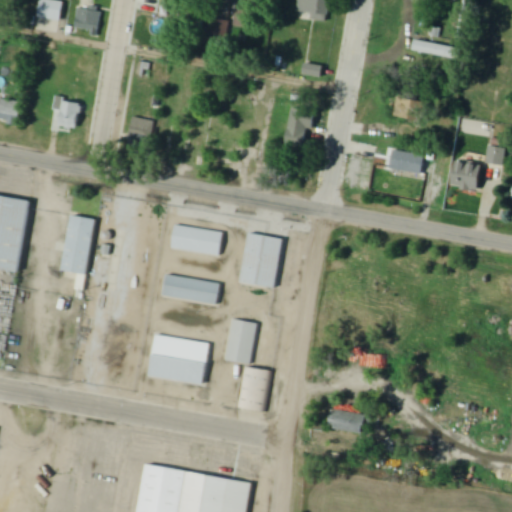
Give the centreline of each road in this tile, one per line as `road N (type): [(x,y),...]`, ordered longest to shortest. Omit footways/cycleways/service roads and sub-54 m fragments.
road 1 (tertiary): [(511,242),(0,151)]
road 2 (residential): [(282,511),(293,376),(361,0)]
road 3 (residential): [(288,443),(0,388)]
road 4 (residential): [(93,169),(122,0)]
